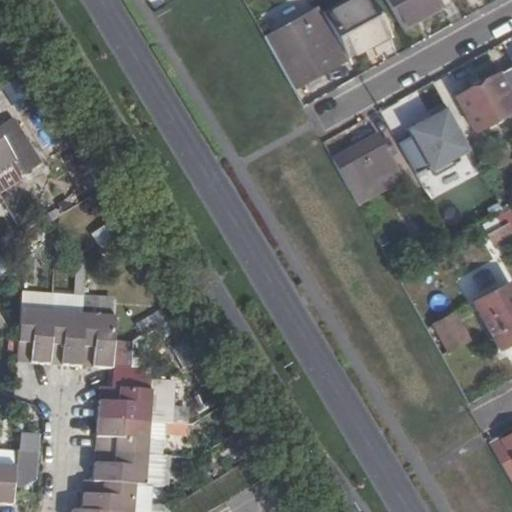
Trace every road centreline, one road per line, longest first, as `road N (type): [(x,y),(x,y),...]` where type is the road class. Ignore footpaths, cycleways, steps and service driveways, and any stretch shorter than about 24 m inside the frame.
road 1 (secondary): [(412,511),(101,0)]
road 2 (secondary): [(34,0),(343,511)]
road 3 (residential): [(334,112),(511,15)]
